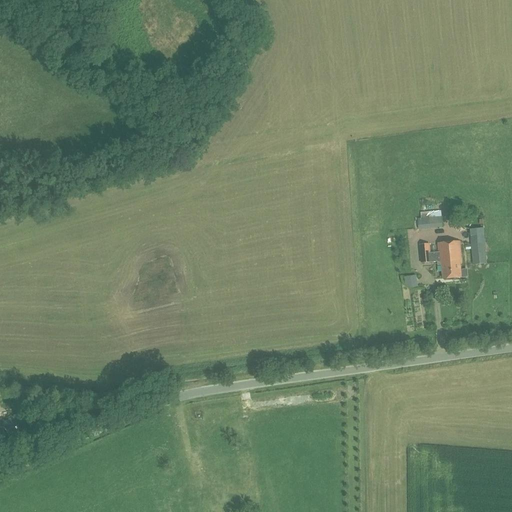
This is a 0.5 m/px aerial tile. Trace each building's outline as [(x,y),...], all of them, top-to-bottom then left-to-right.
[(417,219),(418,229),(442,227),(441,211),(420,212),(421,218),(417,219)] [(442,265),(443,279),(461,277),(459,263),(462,263),(460,241),(438,243),(439,252),(430,253),(429,244),(420,245),(422,263),(440,262),(440,265),(442,265)] [(472,245),(473,264),(488,263),(486,244),(472,245)] [(405,285),(411,288),(417,287),(415,276),(404,278),(404,280),(405,285)] [(24,413),(3,427),(9,436),(30,422),(24,413)] [(226,464),(219,424),(198,428),(208,478),(217,477),(215,466),(226,464)] [(226,451),(228,475),(237,474),(236,450),(226,451)] [(181,468),(167,472),(173,491),(186,487),(181,468)] [(178,511),(216,511),(210,487),(175,497),(178,511)]
